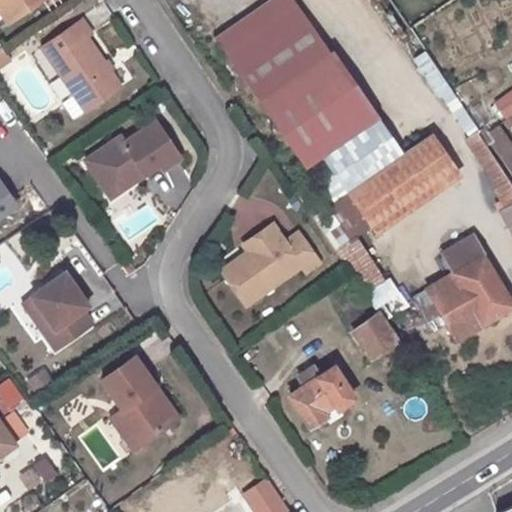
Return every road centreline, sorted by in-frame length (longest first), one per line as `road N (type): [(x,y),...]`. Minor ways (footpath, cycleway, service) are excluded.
road 1 (residential): [(324,511),(179,312),(174,274),(181,243),(219,172),(222,145),(131,0)]
road 2 (secondary): [(406,511),(511,449)]
